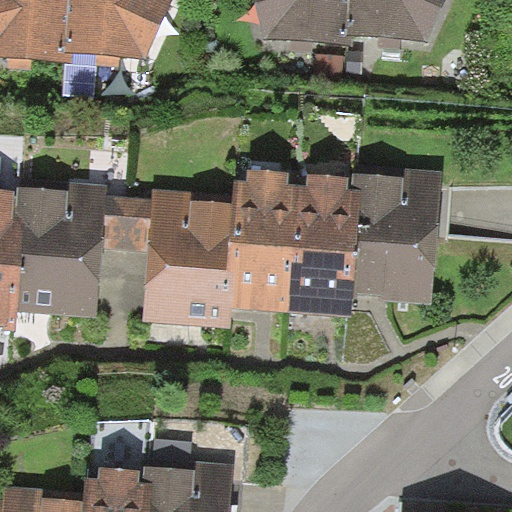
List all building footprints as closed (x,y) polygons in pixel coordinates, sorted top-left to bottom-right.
[(0,0),(0,65),(74,66),(76,0),(0,0)] [(76,0),(74,66),(166,66),(182,0),(76,0)] [(257,0),(271,48),(359,52),(359,0),(257,0)] [(359,0),(359,52),(447,57),(462,0),(359,0)] [(306,180),(306,193),(301,317),(368,319),(369,300),(373,182),(306,180)] [(450,185),(373,182),(369,300),(446,303),(450,185)] [(242,190),(242,207),(238,314),(301,317),(306,193),(242,190)] [(31,197),(0,196),(0,327),(27,329),(31,197)] [(112,199),(31,197),(27,329),(109,331),(112,199)] [(242,207),(157,203),(153,330),(237,333),(238,314),(242,207)] [(89,477),(89,501),(89,511),(161,511),(162,477),(89,477)] [(235,511),(236,477),(162,477),(161,511),(235,511)] [(89,511),(89,501),(4,501),(3,511),(89,511)]
